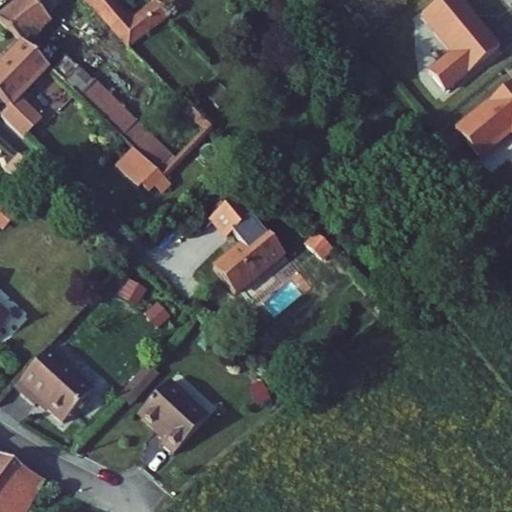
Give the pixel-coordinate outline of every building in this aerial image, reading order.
[(36,0),(13,24),(35,45),(39,49),(55,33),(76,52),(85,42),(43,0),(36,0)] [(511,42),(474,0),(463,0),(440,21),(471,57),(449,77),(465,95),(488,75),(489,76),(511,55),(511,42)] [(132,39),(152,59),(185,24),(165,4),(132,39)] [(0,92),(25,116),(18,122),(40,141),(54,126),(35,107),(49,91),(69,110),(86,94),(81,88),(67,76),(39,49),(35,45),(0,82),(0,92)] [(85,59),(67,76),(81,88),(104,64),(96,57),(90,63),(85,59)] [(176,180),(190,166),(118,96),(104,111),(171,175),(176,180)] [(15,124),(37,144),(40,141),(18,122),(15,124)] [(41,169),(32,160),(18,177),(28,185),(41,169)] [(150,200),(165,215),(187,190),(176,180),(171,175),(150,200)] [(14,202),(0,219),(0,222),(14,234),(30,215),(14,202)] [(235,275),(261,299),(304,253),(279,228),(235,275)] [(0,357),(2,359),(29,325),(3,305),(9,297),(0,289),(0,357)] [(72,356),(38,398),(61,415),(65,411),(89,430),(119,394),(72,356)] [(168,371),(141,404),(146,408),(173,376),(168,371)] [(173,376),(146,408),(151,413),(178,380),(173,376)] [(183,449),(197,460),(229,420),(189,387),(161,421),(188,443),(183,449)] [(0,511),(28,511),(47,481),(0,459),(0,511)]
